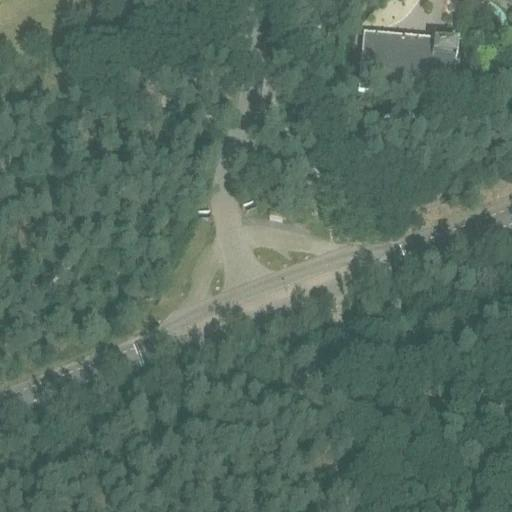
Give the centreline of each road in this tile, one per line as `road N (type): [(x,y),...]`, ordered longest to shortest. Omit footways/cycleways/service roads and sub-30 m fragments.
road 1 (unclassified): [(254,292),(224,200),(255,73),(239,0)]
road 2 (tertiary): [(0,407),(154,347)]
road 3 (tertiary): [(387,260),(355,255),(254,292)]
road 4 (tertiary): [(262,312),(387,260)]
road 5 (tertiary): [(387,260),(511,214)]
